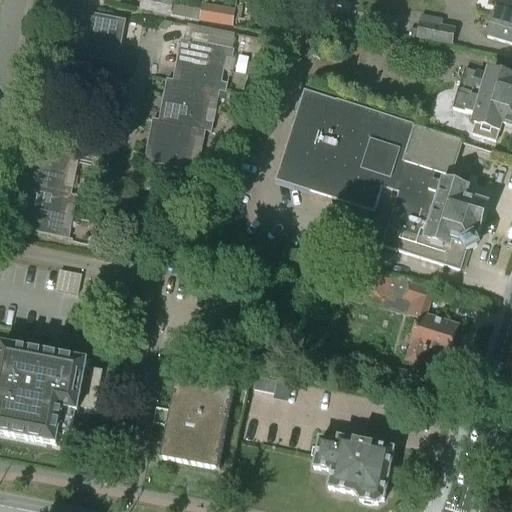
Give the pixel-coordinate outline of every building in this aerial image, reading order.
[(496,0),(486,39),(511,46),(511,2),(503,0),(496,0)] [(318,21),(331,25),(336,4),(322,1),(318,21)] [(173,6),(171,19),(186,22),(188,9),(173,6)] [(208,26),(212,8),(201,6),(200,11),(198,24),(208,26)] [(232,26),(235,11),(215,8),(212,23),(232,26)] [(73,12),(68,33),(121,44),(125,23),(73,12)] [(441,28),(442,21),(421,17),(416,39),(452,46),(455,31),(441,28)] [(279,38),(307,47),(312,31),(285,22),(279,38)] [(121,44),(68,33),(64,54),(116,65),(121,44)] [(180,42),(176,63),(229,74),(233,53),(236,41),(214,36),(212,48),(180,42)] [(243,45),(240,62),(250,64),(253,48),(243,45)] [(176,63),(172,83),(219,93),(225,94),(229,74),(176,63)] [(473,127),(475,127),(472,138),(494,144),(497,134),(499,134),(501,126),(511,129),(511,82),(489,75),(488,78),(477,74),(477,75),(464,71),(458,92),(457,91),(451,112),(475,119),(473,127)] [(166,82),(162,103),(214,114),(219,93),(172,83),(166,82)] [(398,194),(381,249),(459,273),(465,252),(476,247),(472,241),(476,229),(478,230),(485,209),(463,202),(465,193),(444,186),(447,178),(449,179),(460,143),(412,128),(304,93),(276,182),(374,213),(381,190),(398,194)] [(158,123),(204,132),(204,133),(210,134),(214,114),(162,103),(158,123)] [(152,122),(147,143),(200,153),(204,133),(204,132),(158,123),(152,122)] [(147,143),(143,164),(196,174),(200,153),(147,143)] [(74,177),(78,156),(25,146),(21,167),(74,177)] [(21,167),(17,188),(23,189),(70,198),(74,177),(21,167)] [(72,220),(76,199),(70,198),(23,189),(19,210),(72,220)] [(19,210),(15,231),(68,241),(72,220),(19,210)] [(408,286),(408,284),(390,279),(390,278),(369,272),(362,298),(383,303),(385,297),(411,304),(406,318),(417,322),(409,347),(410,347),(405,363),(419,367),(424,352),(448,359),(458,328),(424,318),(432,293),(408,286)] [(59,273),(54,293),(77,298),(82,279),(59,273)] [(0,437),(57,448),(64,413),(78,416),(79,410),(93,413),(100,374),(87,371),(88,362),(52,355),(0,344),(0,437)] [(392,388),(415,396),(420,380),(397,373),(392,388)] [(153,426),(165,429),(158,461),(219,473),(235,392),(175,380),(168,414),(156,412),(153,426)] [(253,395),(273,399),(276,386),(255,382),(253,395)] [(354,497),(359,504),(376,508),(382,503),(393,453),(338,442),(337,446),(318,443),(312,471),(331,475),(328,491),(354,497)]
